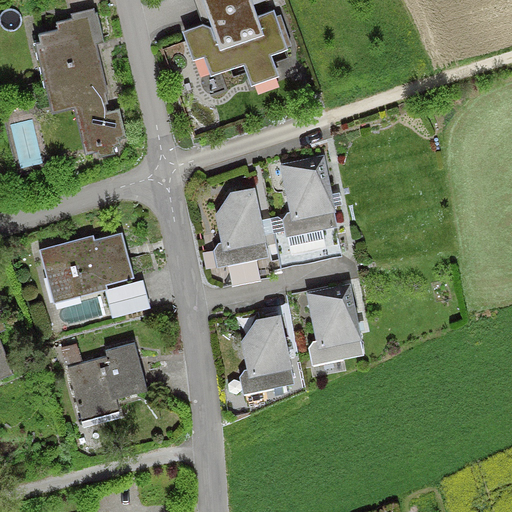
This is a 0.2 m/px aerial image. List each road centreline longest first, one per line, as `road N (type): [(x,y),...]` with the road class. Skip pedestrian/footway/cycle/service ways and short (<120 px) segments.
road 1 (track): [(511,59),(162,175)]
road 2 (residential): [(162,175),(205,411),(211,511)]
road 3 (residential): [(162,175),(126,0)]
road 4 (residential): [(162,175),(0,226)]
